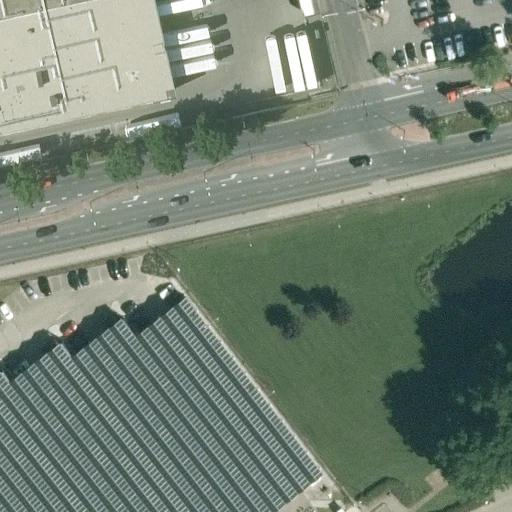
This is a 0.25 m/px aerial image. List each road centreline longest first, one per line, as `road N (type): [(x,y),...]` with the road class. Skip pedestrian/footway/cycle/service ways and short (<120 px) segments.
road 1 (primary): [(511,87),(0,199)]
road 2 (primary): [(0,247),(511,140)]
